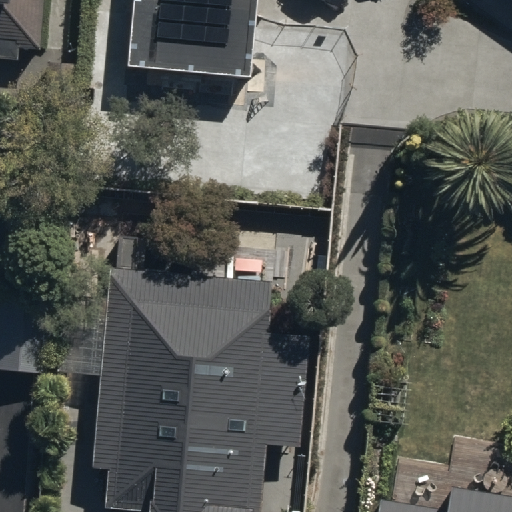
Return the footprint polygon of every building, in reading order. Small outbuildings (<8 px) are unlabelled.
[(0,0),(0,68),(25,71),(26,62),(49,63),(54,0),(0,0)] [(511,0),(126,0),(124,20),(255,31),(258,0),(511,0)] [(275,291),(113,279),(98,477),(114,478),(111,511),(266,511),(271,455),(306,457),(314,348),(271,345),(275,291)] [(54,305),(0,300),(0,374),(48,378),(54,305)] [(447,510),(380,499),(377,511),(511,511),(511,496),(451,486),(447,510)]
